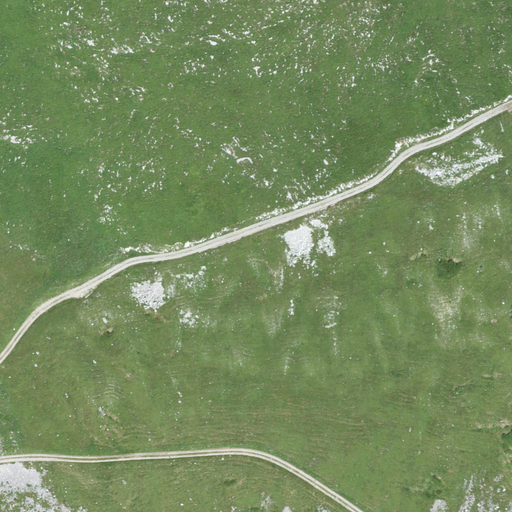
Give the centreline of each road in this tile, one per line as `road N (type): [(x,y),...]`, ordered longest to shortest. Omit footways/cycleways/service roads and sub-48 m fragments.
road 1 (track): [(511,107),(412,152),(328,203),(177,255),(132,262),(37,312),(0,364)]
road 2 (track): [(0,461),(239,452),(284,463),(353,511)]
